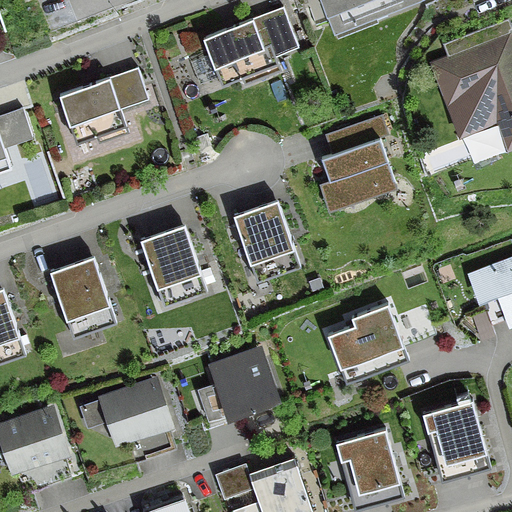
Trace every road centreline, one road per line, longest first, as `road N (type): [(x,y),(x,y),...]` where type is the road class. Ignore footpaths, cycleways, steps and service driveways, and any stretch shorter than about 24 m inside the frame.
road 1 (residential): [(0,247),(255,160)]
road 2 (residential): [(194,0),(0,72)]
